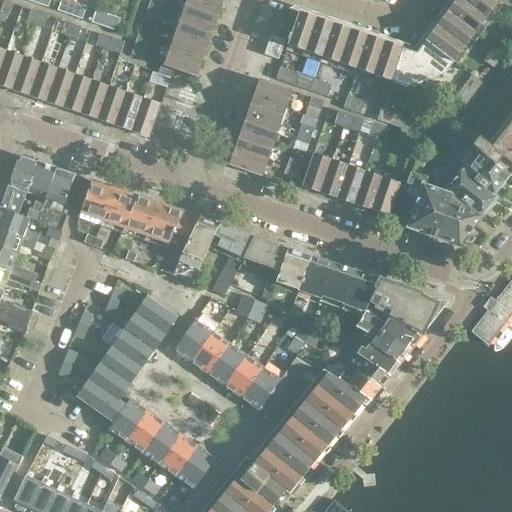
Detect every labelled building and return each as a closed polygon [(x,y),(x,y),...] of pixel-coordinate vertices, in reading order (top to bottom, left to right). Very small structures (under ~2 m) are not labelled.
[(85,8),(63,0),(60,0),(57,11),(81,20),(85,8)] [(195,0),(186,0),(181,15),(215,26),(221,9),(195,0)] [(195,0),(221,9),(223,0),(195,0)] [(456,0),(416,54),(298,13),(296,21),(286,49),(406,91),(407,89),(439,79),(440,80),(497,4),(491,0),(456,0)] [(4,1),(0,11),(0,13),(8,16),(12,4),(4,1)] [(149,3),(146,11),(159,16),(161,8),(149,3)] [(296,21),(298,13),(300,8),(288,13),(285,20),(290,21),(291,19),(296,21)] [(31,11),(26,23),(35,26),(39,14),(31,11)] [(120,20),(95,11),(91,23),(116,32),(120,20)] [(39,14),(35,26),(43,30),(48,17),(39,14)] [(181,15),(175,32),(209,43),(215,26),(181,15)] [(55,19),(51,32),(68,38),(73,25),(55,19)] [(73,25),(68,38),(77,41),(81,28),(73,25)] [(151,35),(139,30),(137,38),(149,42),(151,35)] [(175,32),(169,49),(203,60),(209,43),(175,32)] [(112,39),(100,34),(96,46),(108,51),(112,39)] [(270,36),(264,54),(278,60),(284,41),(270,36)] [(143,59),(149,42),(137,38),(131,55),(143,59)] [(112,39),(108,51),(120,55),(124,43),(112,39)] [(169,49),(163,66),(173,70),(197,78),(203,60),(169,49)] [(478,62),(489,70),(499,57),(489,49),(478,62)] [(5,51),(0,67),(0,86),(11,90),(23,57),(5,51)] [(23,57),(11,90),(29,96),(40,63),(23,57)] [(63,108),(74,75),(78,64),(61,58),(57,69),(46,102),(63,108)] [(46,102),(57,69),(40,63),(29,96),(46,102)] [(173,70),(163,66),(161,65),(158,74),(170,78),(173,70)] [(296,73),(280,67),(275,80),(292,85),(296,73)] [(511,79),(506,74),(501,81),(511,89),(511,87),(511,79)] [(74,75),(63,108),(81,114),(92,82),(74,75)] [(452,97),(462,105),(480,83),(469,75),(452,97)] [(329,85),(313,79),(308,92),(325,98),(329,85)] [(259,80),(253,97),(286,109),(292,92),(259,80)] [(501,81),(496,87),(506,95),(511,89),(501,81)] [(92,82),(81,114),(97,120),(108,87),(92,82)] [(108,87),(97,120),(115,126),(126,93),(108,87)] [(496,87),(491,93),(501,101),(506,95),(496,87)] [(126,93),(115,126),(132,132),(144,100),(126,93)] [(491,93),(486,100),(496,107),(501,101),(491,93)] [(362,102),(346,96),(341,109),(358,115),(362,102)] [(253,97),(247,114),(280,126),(286,109),(253,97)] [(323,102),(311,98),(308,106),(320,111),(323,102)] [(144,100),(132,132),(148,138),(160,105),(144,100)] [(491,114),(496,107),(486,100),(481,106),(491,114)] [(486,120),(491,114),(481,106),(476,112),(486,120)] [(398,115),(375,107),(370,119),(394,128),(398,115)] [(345,114),(338,112),(334,124),(341,127),(345,114)] [(481,126),(486,120),(476,112),(471,119),(481,126)] [(247,114),(241,132),(274,143),(280,126),(247,114)] [(354,118),(345,114),(341,127),(350,130),(354,118)] [(408,134),(409,133),(413,120),(398,115),(394,128),(396,129),(408,134)] [(511,115),(480,155),(509,177),(510,176),(511,177),(511,176),(511,175),(510,174),(511,171),(511,115)] [(476,133),(481,126),(471,119),(466,125),(476,133)] [(367,121),(366,122),(363,134),(375,138),(379,126),(367,121)] [(311,137),(314,129),(301,125),(299,133),(311,137)] [(471,139),(476,133),(466,125),(461,131),(471,139)] [(389,129),(379,126),(375,138),(385,142),(389,129)] [(408,134),(396,129),(392,142),(403,146),(408,134)] [(456,138),(466,145),(471,139),(461,131),(456,138)] [(241,132),(235,149),(268,161),(274,143),(241,132)] [(299,133),(296,142),(308,146),(311,137),(299,133)] [(480,155),(472,165),(449,147),(441,157),(459,172),(465,175),(495,198),(496,195),(509,177),(480,155)] [(268,161),(235,149),(229,166),(261,178),(268,161)] [(330,160),(313,154),(302,186),(319,193),(330,160)] [(18,157),(7,186),(0,206),(0,208),(18,215),(26,193),(37,163),(18,157)] [(298,172),(302,163),(289,158),(286,167),(298,172)] [(330,160),(319,193),(336,199),(347,166),(330,160)] [(415,160),(410,173),(419,176),(424,163),(415,160)] [(37,163),(26,193),(37,196),(32,209),(30,208),(26,219),(37,222),(45,199),(55,169),(37,163)] [(347,166),(336,199),(353,205),(364,172),(347,166)] [(286,167),(283,174),(296,179),(298,172),(286,167)] [(55,169),(45,199),(37,222),(60,231),(65,217),(49,212),(52,202),(64,206),(73,179),(74,176),(55,169)] [(364,172),(353,205),(371,211),(381,178),(364,172)] [(459,172),(444,192),(450,194),(480,217),(495,198),(465,175),(459,172)] [(410,173),(406,185),(418,189),(420,183),(423,184),(425,178),(419,176),(410,173)] [(381,178),(371,211),(388,217),(399,184),(381,178)] [(91,183),(79,214),(78,218),(100,226),(102,222),(103,222),(118,191),(91,183)] [(420,183),(418,189),(415,199),(413,204),(474,225),(480,217),(450,194),(444,192),(423,184),(420,183)] [(118,191),(103,222),(123,229),(138,198),(118,191)] [(402,195),(392,223),(406,227),(413,204),(415,199),(402,195)] [(138,198),(123,229),(145,237),(160,205),(138,198)] [(413,204),(406,227),(459,246),(474,225),(413,204)] [(160,205),(145,237),(168,245),(169,243),(183,213),(160,205)] [(0,208),(0,229),(23,238),(36,242),(39,234),(26,230),(29,220),(26,219),(18,215),(0,208)] [(183,213),(169,243),(176,245),(170,259),(178,263),(180,260),(185,246),(198,219),(183,213)] [(198,219),(185,246),(180,260),(199,268),(208,248),(213,236),(218,226),(198,219)] [(224,296),(237,270),(242,259),(253,237),(218,226),(213,236),(208,248),(229,257),(211,291),(224,296)] [(57,241),(60,232),(48,228),(45,237),(55,241),(57,241)] [(0,229),(0,249),(16,255),(20,245),(33,250),(36,242),(23,238),(0,229)] [(96,234),(87,231),(81,243),(91,247),(96,234)] [(53,248),(55,241),(45,237),(43,236),(40,244),(46,246),(53,248)] [(242,259),(237,270),(258,277),(270,243),(253,237),(242,259)] [(99,250),(103,242),(95,239),(91,246),(99,250)] [(270,243),(258,277),(268,281),(265,290),(272,292),(275,283),(287,249),(270,243)] [(41,258),(49,261),(54,249),(53,248),(46,246),(41,258)] [(0,249),(0,269),(34,282),(37,275),(13,265),(16,255),(0,249)] [(287,249),(275,283),(298,291),(297,293),(310,257),(287,249)] [(128,252),(125,260),(132,263),(133,262),(136,255),(128,252)] [(310,257),(297,293),(320,300),(333,265),(310,257)] [(333,265),(320,300),(321,300),(322,297),(343,305),(342,306),(343,306),(355,272),(333,265)] [(0,269),(0,289),(3,291),(7,280),(38,292),(41,285),(34,282),(0,269)] [(355,272),(343,306),(363,313),(367,306),(380,281),(355,272)] [(511,301),(511,275),(469,330),(482,340),(511,301)] [(439,301),(406,290),(380,281),(367,306),(388,316),(422,334),(442,310),(442,309),(443,307),(443,306),(443,305),(442,304),(441,303),(440,302),(439,301)] [(114,287),(109,299),(119,303),(124,291),(114,287)] [(0,289),(0,310),(28,323),(32,311),(12,303),(10,307),(0,303),(0,300),(3,291),(0,289)] [(272,292),(265,290),(262,298),(269,300),(272,292)] [(242,295),(234,313),(247,319),(254,300),(242,295)] [(147,296),(135,313),(165,334),(177,318),(147,296)] [(109,299),(104,311),(104,312),(114,316),(119,303),(109,299)] [(267,306),(254,300),(247,319),(259,324),(267,306)] [(303,307),(294,303),(291,311),(300,314),(303,307)] [(0,320),(9,324),(7,328),(23,335),(28,323),(0,310),(0,320)] [(84,311),(79,324),(88,328),(93,315),(84,311)] [(135,313),(124,330),(154,351),(165,334),(135,313)] [(357,323),(377,333),(410,350),(422,334),(388,316),(387,317),(381,314),(377,321),(363,313),(357,323)] [(195,321),(173,351),(190,363),(212,332),(195,321)] [(304,322),(301,326),(311,332),(313,327),(304,322)] [(79,324),(73,336),(83,340),(88,328),(79,324)] [(301,327),(294,338),(313,349),(319,337),(301,327)] [(124,330),(112,347),(142,368),(154,351),(124,330)] [(212,332),(190,363),(207,375),(229,344),(212,332)] [(293,338),(285,333),(279,343),(286,348),(293,338)] [(377,333),(370,345),(398,365),(410,350),(377,333)] [(301,342),(294,338),(287,349),(294,354),(301,342)] [(224,387),(246,356),(229,344),(207,375),(224,387)] [(361,348),(356,354),(389,377),(398,365),(370,345),(369,344),(364,350),(361,348)] [(112,347),(100,364),(130,385),(142,368),(112,347)] [(360,367),(355,373),(380,388),(389,377),(356,354),(350,349),(344,356),(360,367)] [(68,350),(63,363),(72,366),(77,354),(68,350)] [(263,368),(246,356),(224,387),(241,399),(263,368)] [(269,418),(305,366),(295,359),(280,379),(263,367),(263,368),(241,399),(258,411),(269,418)] [(63,363),(58,375),(67,379),(72,366),(63,363)] [(100,364),(88,380),(118,402),(130,385),(100,364)] [(328,373),(265,449),(253,465),(285,492),(288,494),(304,475),(365,399),(352,390),(352,389),(346,385),(342,382),(328,373)] [(355,373),(346,385),(352,389),(352,390),(365,399),(366,399),(370,401),(380,388),(355,373)] [(88,380),(76,397),(110,421),(113,423),(125,406),(122,404),(118,402),(88,380)] [(130,399),(125,406),(108,430),(125,442),(125,441),(147,411),(130,399)] [(164,424),(147,411),(125,441),(142,454),(142,453),(164,424)] [(159,466),(181,436),(164,423),(164,424),(142,453),(159,466)] [(0,452),(0,500),(1,501),(31,438),(23,434),(13,454),(2,448),(0,452)] [(53,449),(57,441),(46,436),(42,444),(53,449)] [(198,448),(181,436),(159,466),(176,478),(198,448)] [(65,445),(61,453),(72,458),(76,451),(65,445)] [(198,448),(176,478),(193,490),(215,460),(198,448)] [(105,450),(99,457),(110,465),(115,457),(105,450)] [(83,463),(87,456),(76,451),(72,458),(83,463)] [(115,457),(110,465),(120,472),(126,464),(115,457)] [(26,476),(11,506),(22,511),(26,511),(49,466),(51,462),(44,458),(33,480),(26,476)] [(104,468),(95,461),(90,468),(100,475),(104,468)] [(237,477),(209,511),(268,511),(285,492),(253,465),(240,480),(237,477)] [(49,466),(26,511),(45,511),(56,491),(49,488),(57,470),(49,466)] [(114,475),(104,468),(100,475),(110,481),(114,475)] [(138,473),(133,481),(143,488),(149,480),(138,473)] [(56,491),(45,511),(63,511),(71,498),(79,482),(71,478),(63,495),(56,491)] [(149,480),(143,488),(154,496),(159,488),(149,480)] [(71,498),(63,511),(82,511),(86,505),(79,502),(85,489),(77,486),(71,498)] [(146,497),(136,490),(132,497),(142,503),(146,497)] [(86,505),(82,511),(100,511),(107,500),(99,496),(93,509),(86,505)] [(100,511),(110,511),(117,500),(109,496),(100,511)] [(156,503),(146,497),(142,503),(152,510),(156,503)] [(172,497),(166,505),(177,511),(182,504),(172,497)]
